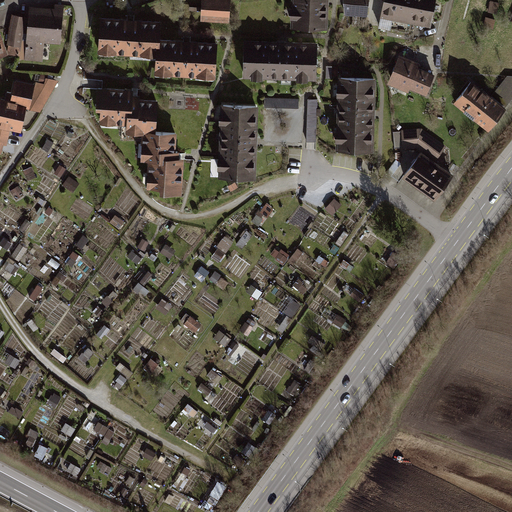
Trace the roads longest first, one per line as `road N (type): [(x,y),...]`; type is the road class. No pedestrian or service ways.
road 1 (secondary): [(259,511),(459,239)]
road 2 (residential): [(459,239),(378,184),(315,179)]
road 3 (unknown): [(436,223),(511,108)]
road 4 (track): [(511,466),(390,424)]
